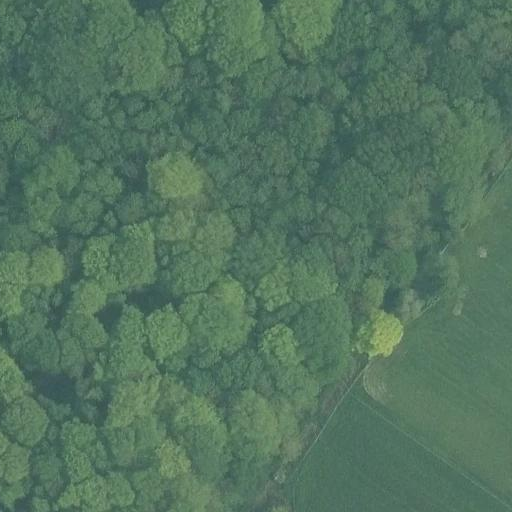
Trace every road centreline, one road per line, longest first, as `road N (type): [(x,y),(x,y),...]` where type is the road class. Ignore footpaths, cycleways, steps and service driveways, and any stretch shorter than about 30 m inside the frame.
road 1 (track): [(511,132),(244,511)]
road 2 (track): [(0,224),(147,0)]
